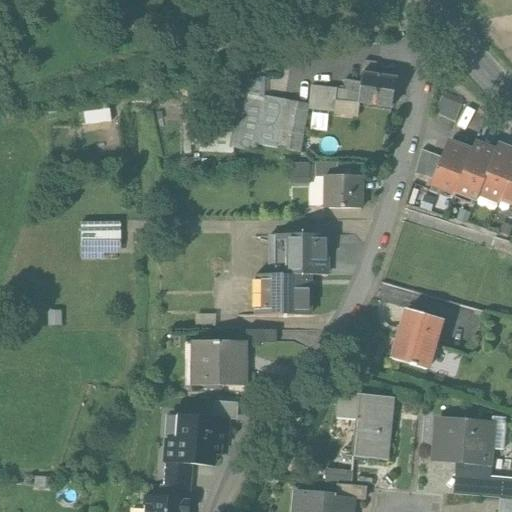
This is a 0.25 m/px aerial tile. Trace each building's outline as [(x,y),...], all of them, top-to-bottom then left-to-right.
[(362,77),(350,75),(349,84),(361,86),(358,105),(392,110),(396,81),(376,78),(377,66),(364,64),(362,77)] [(358,105),(361,86),(349,84),(348,92),(327,89),(325,101),(358,105)] [(463,101),(443,93),(434,115),(455,123),(463,101)] [(257,145),(299,154),(308,108),(245,95),(235,147),(256,151),(257,145)] [(78,113),(79,125),(110,121),(108,109),(78,113)] [(511,145),(507,141),(501,156),(474,145),(471,153),(448,144),(442,159),(433,181),(428,193),(435,196),(438,190),(453,196),(454,194),(475,202),(478,196),(498,205),(500,200),(511,205),(511,145)] [(442,159),(420,150),(414,174),(433,181),(442,159)] [(317,184),(317,162),(296,162),(296,184),(317,184)] [(362,210),(362,178),(325,178),(325,210),(362,210)] [(85,220),(85,257),(125,257),(126,220),(85,220)] [(269,237),(269,276),(308,276),(308,277),(325,277),(325,237),(269,237)] [(254,276),(254,317),(308,317),(308,277),(308,276),(269,276),(254,276)] [(440,323),(406,312),(389,361),(424,373),(440,323)] [(248,344),(249,344),(249,345),(278,345),(278,331),(248,331),(248,344)] [(193,343),(192,387),(248,387),(249,345),(249,344),(248,344),(193,343)] [(352,459),(388,463),(392,420),(388,420),(390,401),(338,396),(336,417),(356,419),(352,459)] [(164,465),(166,465),(190,467),(211,469),(212,457),(218,458),(219,447),(224,447),(228,407),(214,406),(212,421),(179,418),(177,441),(166,440),(164,465)] [(489,468),(491,451),(503,452),(504,428),(505,428),(505,420),(492,419),(492,426),(438,422),(435,461),(456,462),(464,463),(464,466),(489,468)] [(489,468),(464,466),(464,463),(456,462),(453,496),(511,500),(511,483),(488,481),(489,468)] [(166,465),(164,487),(188,489),(190,467),(166,465)] [(338,486),(350,487),(352,474),(326,472),(325,485),(338,486)] [(337,498),(353,500),(353,501),(363,502),(364,489),(350,487),(338,486),(337,498)] [(187,502),(188,489),(164,487),(161,487),(160,500),(187,502)] [(351,511),(353,501),(353,500),(337,498),(294,495),(292,511),(351,511)] [(145,499),(144,511),(189,511),(190,503),(187,502),(160,500),(145,499)] [(511,511),(511,501),(498,500),(497,511),(511,511)]
